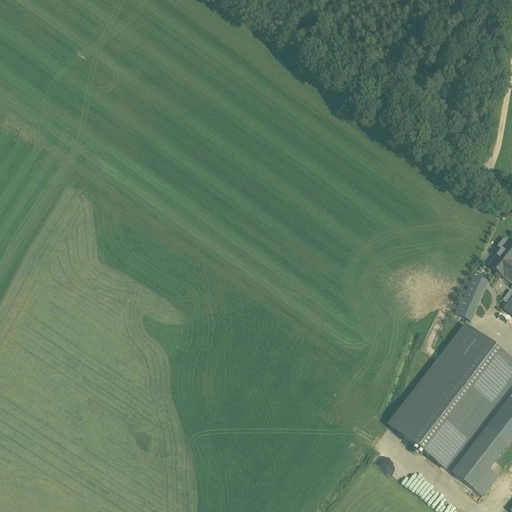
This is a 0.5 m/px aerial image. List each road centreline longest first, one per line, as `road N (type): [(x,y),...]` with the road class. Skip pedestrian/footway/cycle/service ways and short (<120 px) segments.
road 1 (unclassified): [(511,201),(254,0)]
road 2 (track): [(484,180),(511,48)]
